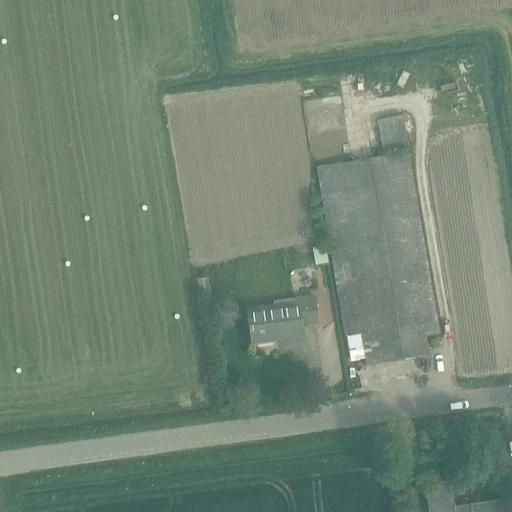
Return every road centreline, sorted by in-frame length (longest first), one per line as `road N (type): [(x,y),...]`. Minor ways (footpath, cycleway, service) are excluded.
road 1 (tertiary): [(0,463),(511,395)]
road 2 (track): [(353,110),(402,103),(419,111),(419,172),(457,402)]
